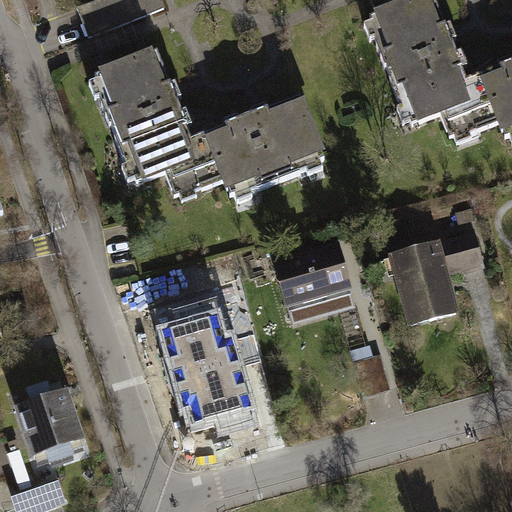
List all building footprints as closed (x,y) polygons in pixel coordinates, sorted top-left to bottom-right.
[(164,0),(106,0),(80,10),(86,26),(92,41),(169,11),(164,0)] [(381,0),(374,3),(380,18),(362,25),(372,51),(376,49),(400,111),(395,112),(404,136),(441,121),(477,108),(469,85),(464,73),(471,70),(455,28),(448,31),(435,0),(381,0)] [(150,41),(100,60),(106,76),(88,83),(98,108),(103,106),(127,168),(122,170),(131,193),(168,179),(204,165),(195,143),(190,130),(197,128),(181,86),(174,88),(161,53),(156,55),(150,41)] [(504,72),(469,85),(477,108),(441,121),(450,145),(508,123),(511,131),(511,61),(501,65),(504,72)] [(230,129),(195,143),(204,165),(168,179),(177,202),(235,180),(240,192),(271,181),(274,188),(305,176),(302,169),(334,156),(311,98),(278,111),(275,105),(257,112),(259,118),(249,122),(247,115),(228,123),(230,129)] [(475,210),(458,215),(461,225),(478,220),(475,210)] [(479,235),(394,258),(414,329),(467,315),(457,278),(489,269),(479,235)] [(344,246),(280,264),(297,328),(362,310),(344,246)] [(217,321),(162,336),(184,413),(191,411),(196,428),(252,412),(233,343),(224,345),(217,321)] [(385,356),(360,362),(371,401),(395,394),(385,356)] [(22,413),(38,462),(54,457),(58,470),(83,461),(79,449),(94,443),(78,394),(64,399),(60,385),(29,396),(34,409),(22,413)] [(63,480),(23,493),(29,511),(55,511),(72,507),(63,480)] [(14,511),(29,511),(23,493),(10,498),(14,511)]
